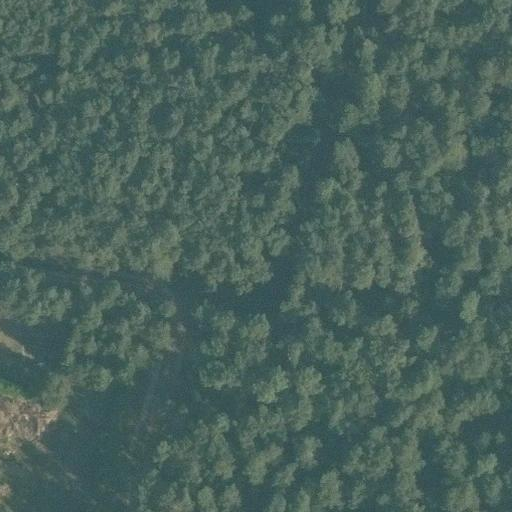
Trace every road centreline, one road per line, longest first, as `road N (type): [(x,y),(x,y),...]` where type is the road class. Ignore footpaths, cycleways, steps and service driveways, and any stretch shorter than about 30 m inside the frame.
road 1 (track): [(208,300),(277,313),(371,0)]
road 2 (track): [(131,511),(208,300)]
road 3 (track): [(208,300),(169,303),(0,265)]
